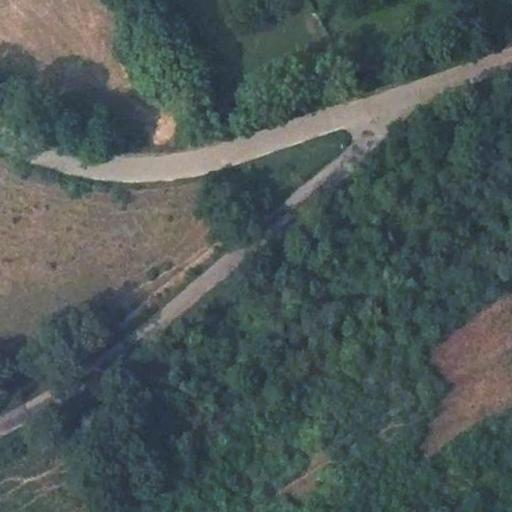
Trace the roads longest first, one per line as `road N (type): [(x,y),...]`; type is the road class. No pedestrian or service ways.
road 1 (unclassified): [(0,425),(158,318),(307,188),(382,101)]
road 2 (tertiary): [(382,101),(253,150),(187,165),(121,171),(55,162),(0,136)]
road 3 (tertiary): [(511,54),(382,101)]
